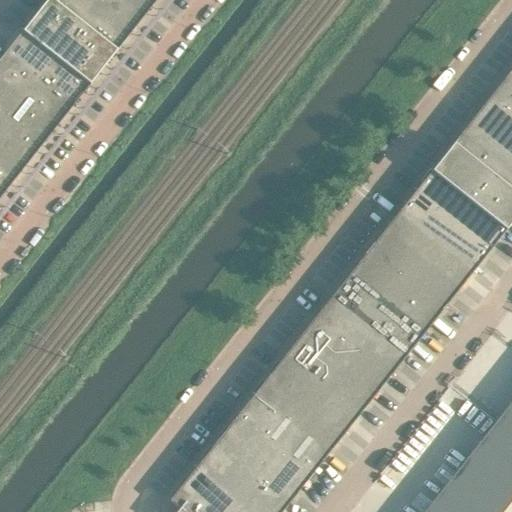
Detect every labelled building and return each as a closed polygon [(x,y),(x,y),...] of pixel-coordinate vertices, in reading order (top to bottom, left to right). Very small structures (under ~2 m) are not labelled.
[(45,0),(21,31),(89,84),(115,51),(49,0),(45,0)] [(103,0),(49,0),(115,51),(135,25),(103,0)] [(103,0),(135,25),(155,0),(103,0)] [(5,51),(73,104),(89,84),(21,31),(5,51)] [(0,57),(0,78),(57,124),(73,104),(5,51),(0,57)] [(0,110),(42,144),(57,124),(0,78),(0,110)] [(511,84),(504,78),(488,98),(511,116),(511,84)] [(511,159),(511,116),(488,98),(467,124),(511,159)] [(0,142),(26,163),(42,144),(0,110),(0,142)] [(511,159),(467,124),(451,144),(511,192),(511,159)] [(0,174),(10,183),(26,163),(0,142),(0,174)] [(505,230),(511,220),(511,192),(451,144),(430,171),(505,230)] [(430,171),(415,190),(489,249),(505,230),(430,171)] [(0,196),(10,183),(0,174),(0,196)] [(474,269),(489,249),(415,190),(399,210),(474,269)] [(399,210),(383,230),(458,289),(474,269),(399,210)] [(442,309),(458,289),(383,230),(368,249),(442,309)] [(368,249),(346,276),(421,335),(442,309),(368,249)] [(405,355),(421,335),(346,276),(331,296),(405,355)] [(331,296),(315,316),(390,375),(405,355),(331,296)] [(374,395),(390,375),(315,316),(299,335),(374,395)] [(284,355),(358,414),(374,395),(299,335),(284,355)] [(343,434),(358,414),(284,355),(268,375),(343,434)] [(252,395),(327,454),(343,434),(268,375),(252,395)] [(311,474),(327,454),(252,395),(236,415),(311,474)] [(511,398),(497,417),(511,429),(511,398)] [(210,448),(285,507),(311,474),(236,415),(210,448)] [(511,429),(497,417),(477,442),(511,470),(511,429)] [(511,470),(477,442),(457,467),(506,506),(511,498),(511,470)] [(250,511),(280,511),(285,507),(210,448),(194,467),(232,497),(250,511)] [(194,467),(168,501),(177,509),(174,511),(220,511),(232,497),(194,467)] [(457,467),(437,492),(461,511),(501,511),(506,506),(457,467)] [(461,511),(437,492),(421,511),(461,511)] [(250,511),(232,497),(220,511),(250,511)]
